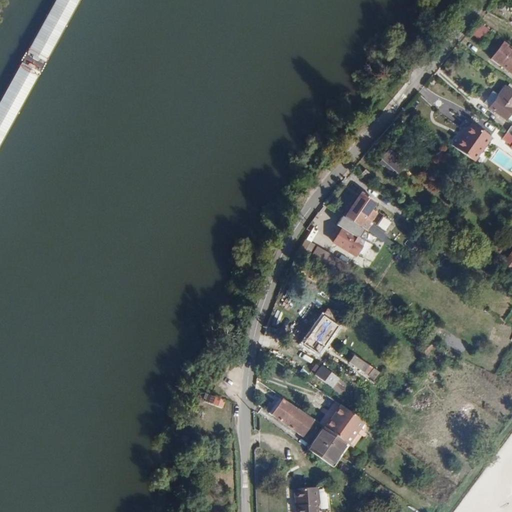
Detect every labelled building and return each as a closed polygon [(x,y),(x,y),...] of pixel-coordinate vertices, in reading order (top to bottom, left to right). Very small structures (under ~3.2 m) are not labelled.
[(471,35),(480,42),(489,30),(479,23),(471,35)] [(511,48),(503,42),(490,58),(499,65),(501,63),(507,55),(511,58),(511,48)] [(501,63),(511,72),(511,58),(507,55),(501,63)] [(511,92),(508,89),(492,111),(507,123),(511,116),(511,92)] [(474,126),(468,135),(474,139),(480,131),(474,126)] [(474,139),(463,154),(474,161),(490,138),(480,131),(474,139)] [(381,157),(394,166),(399,170),(406,159),(388,147),(381,157)] [(378,161),(384,165),(385,164),(392,168),(394,166),(381,157),(378,161)] [(359,175),(369,183),(373,177),(363,170),(359,175)] [(361,193),(345,216),(348,218),(358,226),(375,203),(361,193)] [(384,209),(395,218),(401,209),(390,201),(384,209)] [(341,229),(351,236),(343,249),(351,253),(356,244),(354,242),(362,229),(347,220),(341,229)] [(383,241),(387,234),(371,225),(367,232),(383,241)] [(341,229),(333,243),(343,249),(351,236),(341,229)] [(378,239),(370,253),(386,264),(391,257),(403,264),(407,258),(378,239)] [(511,268),(511,248),(502,263),(511,269),(511,268)] [(500,265),(510,271),(511,269),(502,263),(500,265)] [(322,316),(308,335),(315,340),(308,349),(317,355),(337,326),(322,316)] [(348,363),(363,373),(368,366),(353,356),(348,363)] [(319,367),(313,376),(330,388),(336,379),(319,367)] [(372,369),(367,376),(373,380),(378,373),(372,369)] [(207,395),(205,403),(222,408),(224,400),(207,395)] [(270,414),(284,424),(294,409),(280,400),(270,414)] [(311,418),(294,407),(293,409),(294,409),(284,424),(300,435),(311,418)] [(314,441),(323,446),(320,449),(329,455),(326,461),(331,465),(346,443),(324,427),(314,441)] [(314,441),(309,450),(326,461),(329,455),(320,449),(323,446),(314,441)] [(388,475),(374,495),(384,502),(396,484),(398,482),(388,475)] [(396,484),(384,502),(392,507),(404,490),(396,484)] [(294,490),(296,506),(298,505),(298,511),(318,511),(316,488),(294,490)]
